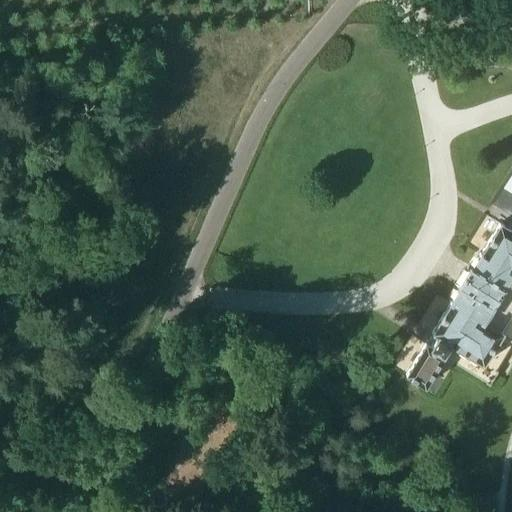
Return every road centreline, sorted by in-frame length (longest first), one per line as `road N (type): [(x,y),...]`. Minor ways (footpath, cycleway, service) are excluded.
road 1 (track): [(326,0),(195,176),(58,511)]
road 2 (unclassified): [(92,511),(257,125),(350,0)]
road 3 (track): [(0,28),(344,6)]
